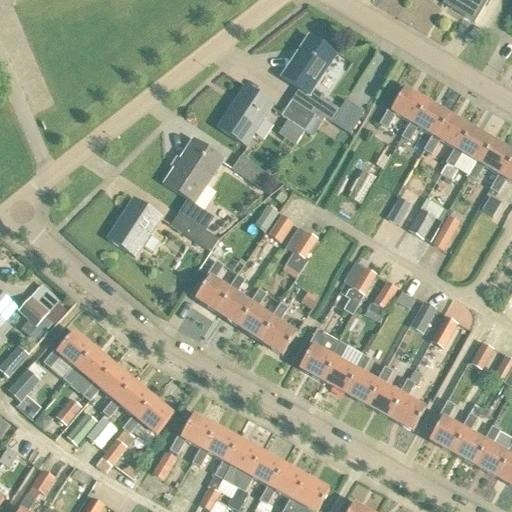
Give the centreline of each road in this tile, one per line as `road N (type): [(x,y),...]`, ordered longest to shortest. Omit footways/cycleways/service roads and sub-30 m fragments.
road 1 (residential): [(474,511),(152,337),(13,211)]
road 2 (residential): [(13,211),(281,0)]
road 3 (residential): [(511,106),(332,0)]
